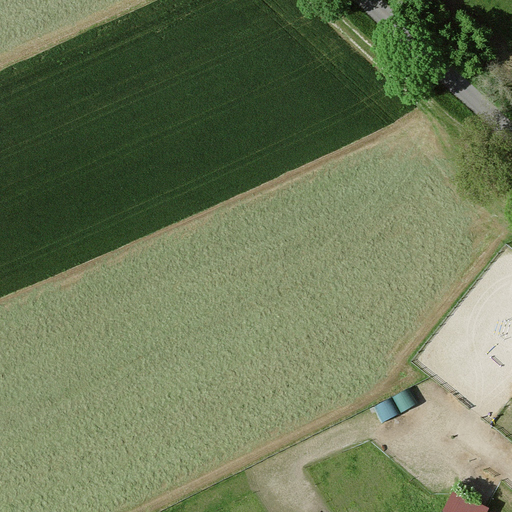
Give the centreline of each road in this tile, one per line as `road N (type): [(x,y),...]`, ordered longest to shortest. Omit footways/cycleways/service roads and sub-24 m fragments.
road 1 (track): [(511,227),(471,179),(433,109),(312,0)]
road 2 (unclassified): [(511,136),(368,0)]
